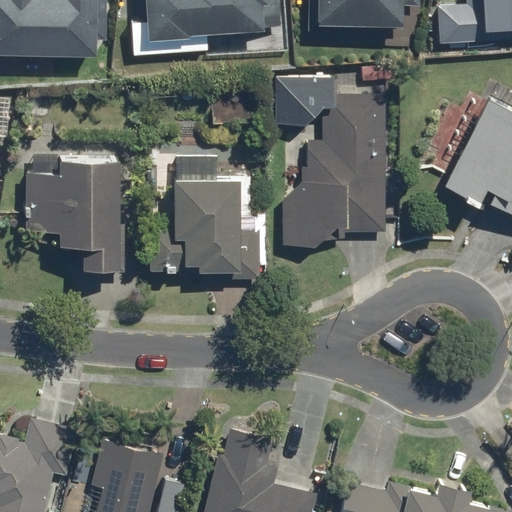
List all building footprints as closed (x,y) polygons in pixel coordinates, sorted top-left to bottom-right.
[(0,0),(0,48),(102,49),(102,0),(0,0)] [(288,43),(284,0),(124,0),(128,54),(288,43)] [(302,0),(302,27),(414,28),(414,0),(302,0)] [(511,0),(429,0),(431,34),(511,29),(511,0)] [(359,61),(359,78),(389,78),(389,61),(359,61)] [(511,89),(490,78),(438,181),(471,197),(474,191),(511,209),(511,89)] [(213,84),(211,116),(253,119),(254,86),(213,84)] [(279,195),(278,241),(311,242),(328,226),(382,226),(383,90),(318,89),(317,134),(304,134),(304,163),(297,163),(297,176),(279,195)] [(55,149),(22,149),(22,226),(52,226),(52,240),(71,240),(71,267),(114,267),(114,152),(55,152),(55,149)] [(144,224),(145,268),(196,267),(196,276),(257,275),(257,260),(265,260),(264,203),(248,203),(247,173),(213,173),(213,151),(172,151),(172,173),(169,173),(169,223),(144,224)] [(64,473),(75,424),(27,413),(22,435),(0,430),(0,511),(40,511),(50,470),(64,473)] [(307,511),(313,489),(273,480),(276,465),(265,462),(271,433),(225,423),(220,449),(213,447),(199,511),(307,511)] [(97,434),(79,511),(148,511),(163,448),(97,434)] [(382,487),(342,478),(333,511),(507,511),(509,506),(464,495),(466,484),(432,476),(429,487),(385,477),(382,487)]
